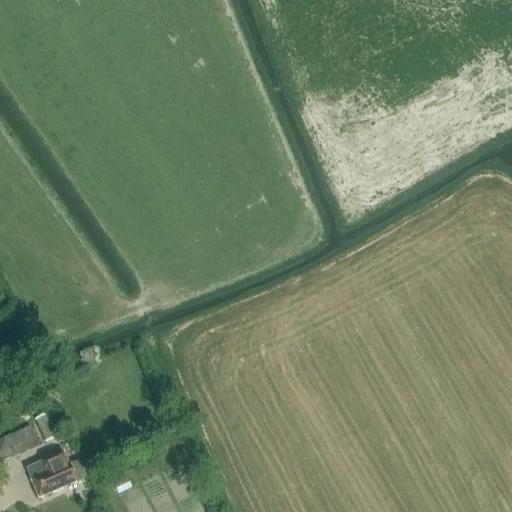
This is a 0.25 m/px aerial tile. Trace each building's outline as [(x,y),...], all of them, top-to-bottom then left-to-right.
[(45,376),(48,385),(60,380),(57,372),(45,376)] [(23,420),(49,409),(44,397),(18,408),(23,420)] [(47,416),(35,421),(45,443),(57,437),(47,416)] [(0,464),(40,446),(31,427),(0,441),(0,464)] [(39,499),(77,482),(63,453),(26,470),(39,499)]
